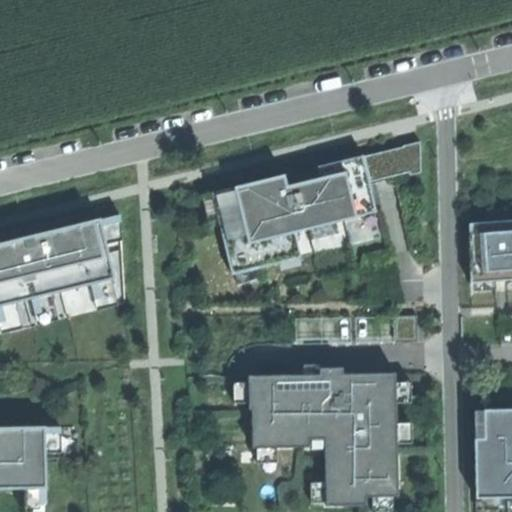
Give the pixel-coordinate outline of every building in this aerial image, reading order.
[(404,147),(363,157),(370,182),(410,172),(410,173),(421,172),(421,142),(404,146),(404,147)] [(370,182),(363,157),(363,156),(318,167),(320,178),(306,182),(287,187),(284,175),(213,193),(233,275),(278,264),(274,246),(298,241),(296,233),(365,216),(359,194),(372,191),(370,182)] [(0,331),(128,301),(125,212),(0,240),(0,331)] [(511,221),(468,224),(472,283),(505,280),(511,279),(511,221)] [(417,316),(395,316),(395,342),(417,342),(417,316)] [(343,374),(249,376),(249,409),(252,409),(253,448),(309,447),(309,439),(325,438),(326,506),(367,505),(367,497),(398,496),(395,374),(363,374),(363,384),(353,385),(343,385),(343,374)] [(511,410),(484,411),(484,439),(474,439),(475,499),(511,498),(511,410)] [(0,489),(18,489),(19,511),(32,511),(52,511),(49,419),(0,420),(0,489)]
